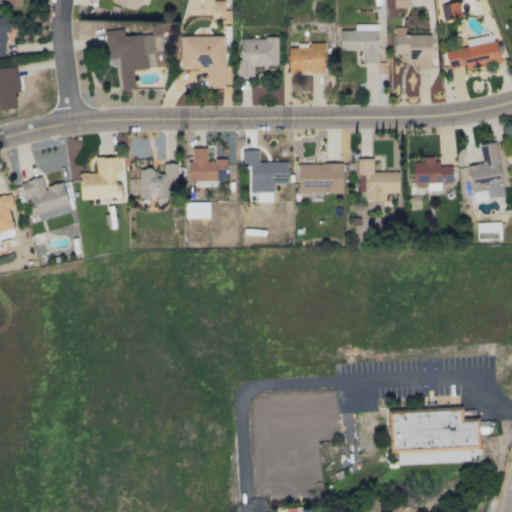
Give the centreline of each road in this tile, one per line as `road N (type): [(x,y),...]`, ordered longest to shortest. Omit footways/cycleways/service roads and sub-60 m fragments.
road 1 (tertiary): [(511,102),(466,113),(106,119),(0,138)]
road 2 (residential): [(68,123),(59,0)]
